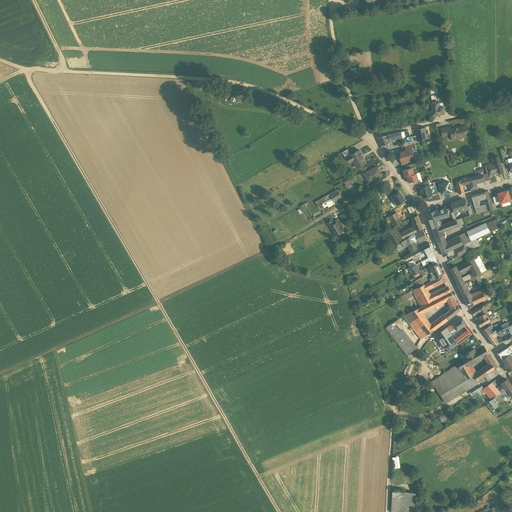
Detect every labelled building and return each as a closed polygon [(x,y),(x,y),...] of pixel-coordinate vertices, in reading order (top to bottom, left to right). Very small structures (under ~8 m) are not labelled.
[(443,107),(437,107),(436,102),(431,103),(433,115),(437,115),(438,116),(440,116),(440,115),(440,114),(444,114),(443,107)] [(457,127),(454,127),(454,128),(450,129),(451,135),(452,139),(458,138),(459,137),(464,136),(463,132),(465,131),(464,126),(458,127),(457,127)] [(450,127),(441,129),(443,136),(451,135),(450,129),(450,127)] [(417,135),(418,140),(427,138),(427,135),(429,135),(428,131),(426,131),(425,128),(416,130),(417,135)] [(401,137),(399,131),(382,136),(377,138),(380,146),(390,141),(390,140),(401,138),(401,137)] [(418,140),(417,135),(410,137),(411,141),(413,145),(414,144),(419,143),(418,140)] [(348,148),(342,152),(345,158),(348,156),(351,154),(348,148)] [(406,151),(401,153),(402,156),(400,159),(403,161),(404,162),(408,161),(409,159),(414,158),(411,150),(411,149),(406,151)] [(367,162),(359,150),(351,154),(348,156),(352,162),(355,160),(359,166),(367,162)] [(503,172),(498,157),(493,158),(495,165),(487,167),(489,176),(503,172)] [(377,166),(364,173),(368,181),(375,177),(375,178),(376,177),(377,178),(382,176),(377,166)] [(412,168),(403,171),(405,177),(407,176),(414,174),(412,168)] [(414,174),(407,176),(409,183),(414,181),(418,180),(416,173),(414,174)] [(484,175),(461,180),(456,181),(457,184),(460,194),(464,193),(462,185),(471,183),(471,184),(471,185),(476,183),(485,181),(484,175)] [(352,182),(350,178),(344,181),(348,188),(354,185),(352,182)] [(449,181),(439,184),(442,193),(452,191),(449,181)] [(421,188),(420,188),(423,197),(427,196),(429,197),(430,196),(431,195),(432,195),(429,185),(421,188)] [(337,190),(330,193),(331,195),(327,198),(325,196),(320,199),(316,202),(316,201),(316,202),(318,207),(322,204),(324,207),(327,205),(328,207),(333,204),(332,203),(336,200),(336,199),(341,196),(337,190)] [(510,200),(508,190),(498,193),(498,196),(500,202),(501,203),(510,200)] [(487,191),(483,193),(484,199),(486,204),(488,210),(489,210),(493,209),(487,191)] [(404,200),(399,192),(392,197),(397,205),(404,200)] [(475,208),(480,206),(479,201),(484,199),(483,193),(471,196),(475,208)] [(464,199),(458,201),(461,211),(468,209),(467,206),(465,200),(464,199)] [(454,213),(461,211),(458,201),(452,202),(452,203),(454,213)] [(480,206),(475,208),(476,214),(488,210),(486,204),(480,206)] [(428,215),(432,229),(441,225),(439,218),(448,216),(448,215),(447,209),(446,208),(436,211),(428,214),(428,215)] [(395,227),(399,224),(405,221),(404,219),(401,220),(396,212),(386,218),(387,221),(385,222),(386,224),(391,221),(395,227)] [(422,229),(417,215),(412,218),(415,225),(416,228),(408,231),(407,229),(403,231),(406,237),(422,229)] [(456,220),(458,226),(464,224),(462,218),(456,220)] [(497,219),(481,227),(485,234),(501,227),(497,219)] [(437,242),(446,238),(444,232),(458,226),(456,220),(453,221),(441,225),(432,229),(437,242)] [(340,228),(337,223),(334,225),(331,221),(328,223),(335,236),(345,230),(343,227),(340,228)] [(392,247),(406,237),(403,231),(399,224),(395,227),(384,234),(392,247)] [(485,234),(481,227),(468,233),(471,241),(476,238),(485,234)] [(423,231),(418,234),(422,240),(427,238),(423,231)] [(469,242),(471,241),(468,233),(460,237),(463,245),(469,242)] [(412,241),(414,243),(418,241),(419,242),(422,240),(418,234),(410,237),(405,240),(401,243),(405,248),(409,246),(407,243),(412,241)] [(453,250),(463,245),(460,237),(448,242),(446,238),(437,242),(442,255),(447,252),(453,250)] [(471,241),(469,242),(472,249),(479,245),(476,238),(471,241)] [(414,243),(412,241),(407,243),(409,246),(412,252),(417,250),(414,243)] [(399,252),(405,248),(401,243),(395,247),(399,252)] [(412,258),(420,254),(425,252),(431,248),(429,244),(417,250),(412,252),(404,257),(406,261),(412,258)] [(467,252),(463,245),(453,250),(455,253),(457,257),(467,252)] [(434,255),(431,248),(425,252),(428,258),(434,255)] [(413,260),(416,265),(427,259),(425,255),(421,257),(420,254),(412,258),(413,260)] [(466,262),(470,269),(472,272),(469,274),(471,278),(475,276),(481,273),(486,270),(479,256),(466,262)] [(457,267),(460,274),(470,269),(466,262),(457,267)] [(431,272),(440,268),(438,263),(429,267),(431,272)] [(416,265),(410,268),(409,267),(404,270),(406,275),(412,273),(413,275),(418,272),(419,272),(416,265)] [(449,269),(457,284),(464,281),(460,274),(457,267),(456,265),(449,269)] [(421,271),(423,276),(427,274),(430,272),(431,272),(429,267),(421,271)] [(440,268),(431,272),(430,272),(432,277),(430,278),(431,281),(434,279),(440,276),(443,275),(440,268)] [(481,273),(475,276),(479,285),(485,282),(481,273)] [(349,285),(360,280),(357,274),(346,279),(349,285)] [(424,284),(430,281),(427,274),(423,276),(421,278),(414,281),(416,285),(411,288),(412,290),(424,284)] [(431,281),(430,281),(424,284),(427,290),(444,281),(445,280),(443,275),(440,276),(434,279),(431,281)] [(464,281),(457,284),(465,300),(470,297),(470,298),(472,297),(464,281)] [(436,292),(429,295),(427,290),(424,284),(412,290),(417,300),(420,306),(439,297),(436,292)] [(447,287),(436,292),(439,297),(451,292),(448,286),(447,287)] [(450,292),(418,308),(422,313),(447,300),(453,297),(451,292),(450,292)] [(472,297),(470,298),(473,305),(486,299),(485,296),(483,292),(482,292),(472,297)] [(459,309),(453,297),(447,300),(451,308),(443,314),(448,320),(454,315),(459,309)] [(470,297),(465,300),(469,307),(473,305),(470,298),(470,297)] [(435,329),(430,323),(422,313),(418,308),(403,316),(408,323),(420,339),(427,334),(435,329)] [(448,320),(443,314),(430,323),(435,329),(448,320)] [(482,316),(479,317),(481,321),(477,322),(480,327),(490,321),(488,317),(487,315),(487,314),(482,316)] [(404,326),(408,323),(403,316),(399,318),(404,326)] [(462,318),(452,324),(455,328),(460,324),(466,332),(469,336),(474,332),(462,318)] [(393,321),(385,327),(406,355),(415,349),(393,321)] [(455,328),(452,324),(446,328),(449,332),(455,328)] [(511,324),(499,331),(501,335),(504,333),(506,337),(510,335),(510,336),(511,334),(511,324)] [(487,336),(493,332),(491,329),(493,327),(491,325),(483,330),(487,336)] [(446,328),(440,332),(443,337),(444,338),(446,340),(444,341),(449,348),(450,349),(458,344),(455,340),(449,332),(446,328)] [(495,330),(493,332),(487,336),(494,347),(500,343),(495,337),(500,333),(499,331),(497,332),(495,330)] [(447,349),(449,348),(444,341),(446,340),(444,338),(443,337),(440,332),(437,334),(447,349)] [(466,332),(455,340),(458,344),(469,336),(466,332)] [(511,345),(498,354),(502,360),(506,357),(509,355),(508,353),(511,350),(511,345)] [(475,353),(467,358),(471,364),(484,356),(487,360),(492,357),(485,347),(483,348),(476,352),(475,353)] [(466,358),(467,358),(465,355),(474,350),(475,353),(476,352),(474,348),(463,354),(466,358)] [(453,353),(450,349),(444,354),(447,358),(453,353)] [(510,357),(510,356),(509,356),(509,355),(506,357),(502,360),(509,370),(511,374),(511,373),(511,356),(510,357)] [(492,357),(487,360),(490,365),(494,370),(496,369),(498,367),(492,357)] [(478,384),(477,381),(473,376),(477,373),(471,364),(467,358),(466,358),(464,359),(464,360),(463,361),(457,365),(443,374),(431,382),(445,404),(478,384)] [(477,373),(473,376),(477,381),(480,379),(494,370),(490,365),(477,373)] [(496,369),(494,370),(480,379),(482,383),(487,380),(488,381),(499,374),(496,369)] [(507,380),(502,383),(503,384),(506,390),(511,386),(507,380)] [(497,390),(497,389),(492,383),(488,386),(494,393),(497,390)] [(503,392),(506,390),(503,384),(497,389),(497,390),(500,394),(501,393),(503,392)] [(494,393),(488,386),(483,389),(486,393),(492,400),(496,396),(500,394),(497,390),(494,393)] [(511,396),(511,386),(506,390),(503,392),(504,393),(507,391),(511,397),(511,396)] [(483,395),(486,393),(483,389),(473,395),(475,398),(482,394),(483,395)] [(501,393),(502,396),(505,395),(508,400),(511,397),(507,391),(504,393),(503,392),(501,393)] [(502,396),(501,393),(500,394),(496,396),(492,400),(497,406),(501,401),(499,398),(502,396)] [(489,402),(494,409),(497,407),(497,406),(492,400),(489,402)] [(413,511),(415,493),(393,492),(391,511),(413,511)]
